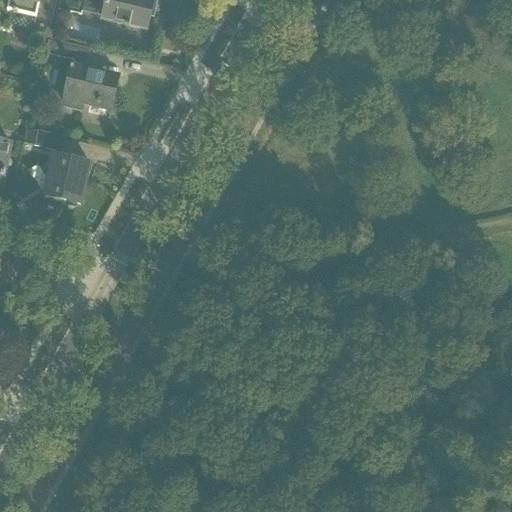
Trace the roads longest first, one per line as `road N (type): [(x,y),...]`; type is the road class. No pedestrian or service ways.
road 1 (tertiary): [(102,287),(262,0)]
road 2 (tertiary): [(0,470),(102,287)]
